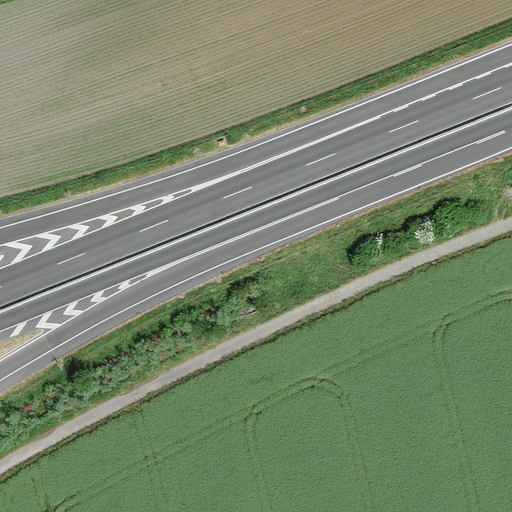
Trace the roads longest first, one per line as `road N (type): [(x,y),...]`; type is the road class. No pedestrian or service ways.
road 1 (track): [(511,219),(0,470)]
road 2 (motorway): [(411,123),(0,286)]
road 3 (motorway): [(411,123),(0,235)]
road 4 (motorway): [(0,371),(344,185)]
road 5 (motorway): [(0,321),(344,185)]
road 6 (motorway): [(344,185),(511,118)]
